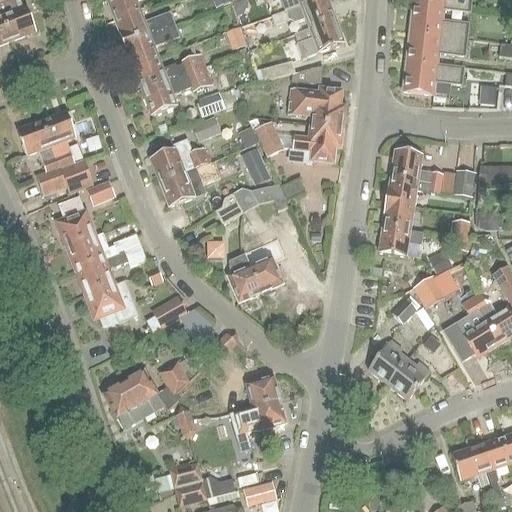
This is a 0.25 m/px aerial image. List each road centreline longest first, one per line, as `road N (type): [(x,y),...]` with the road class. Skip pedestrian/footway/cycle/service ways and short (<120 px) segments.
road 1 (residential): [(328,377),(258,350),(174,272),(155,244),(91,70)]
road 2 (residential): [(115,511),(64,351),(0,201)]
road 3 (residential): [(328,377),(366,119)]
road 4 (residential): [(314,449),(373,451),(473,403),(511,394)]
road 5 (residential): [(366,119),(414,129),(511,130)]
